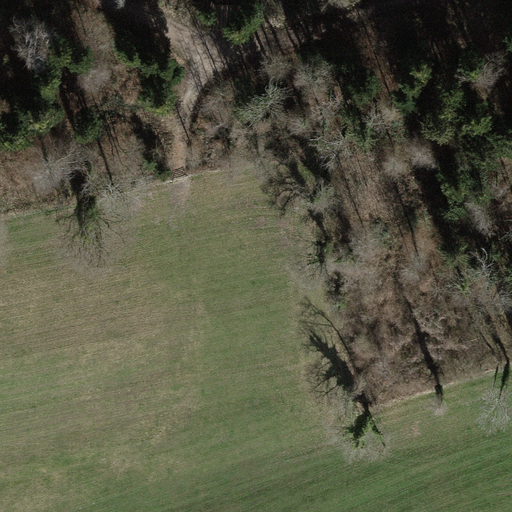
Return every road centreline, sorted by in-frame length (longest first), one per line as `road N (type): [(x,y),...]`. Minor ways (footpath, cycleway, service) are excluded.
road 1 (track): [(114,0),(231,44),(295,37),(398,0)]
road 2 (track): [(0,85),(182,119)]
